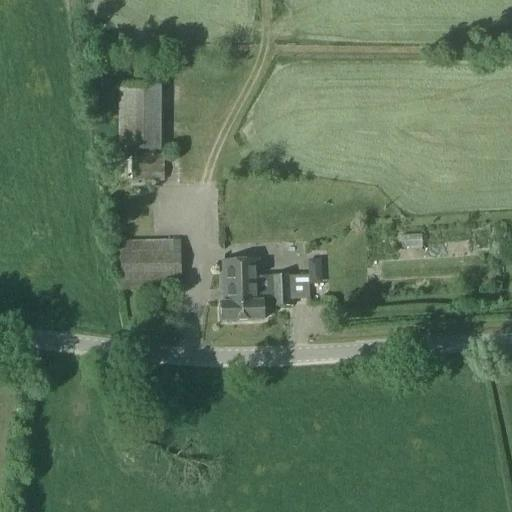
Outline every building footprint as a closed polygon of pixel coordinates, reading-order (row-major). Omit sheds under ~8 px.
[(112,182),(163,183),(163,156),(112,156),(112,182)] [(119,242),(120,290),(180,289),(179,241),(119,242)] [(428,241),(406,242),(406,252),(429,252),(428,241)] [(319,270),(319,260),(307,261),(307,271),(319,270)] [(223,262),(224,295),(292,292),(291,277),(258,278),(257,261),(223,262)] [(319,289),(333,289),(333,264),(319,264),(319,289)] [(292,292),(224,295),(225,304),(221,304),(221,322),(263,321),(263,308),(293,307),(292,292)]
